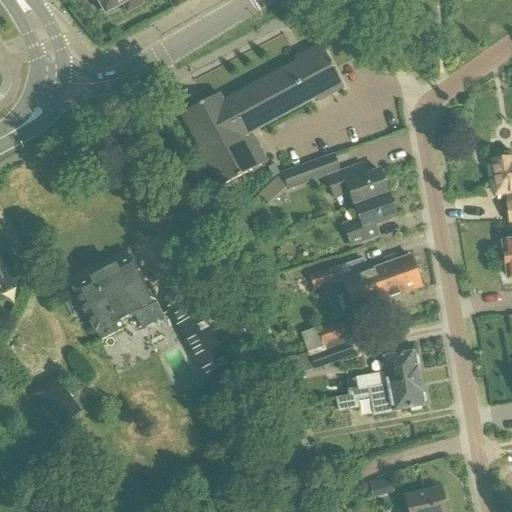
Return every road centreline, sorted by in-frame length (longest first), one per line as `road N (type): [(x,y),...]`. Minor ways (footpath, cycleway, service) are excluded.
road 1 (residential): [(489,511),(422,118),(511,48)]
road 2 (secondary): [(49,86),(108,84),(260,0)]
